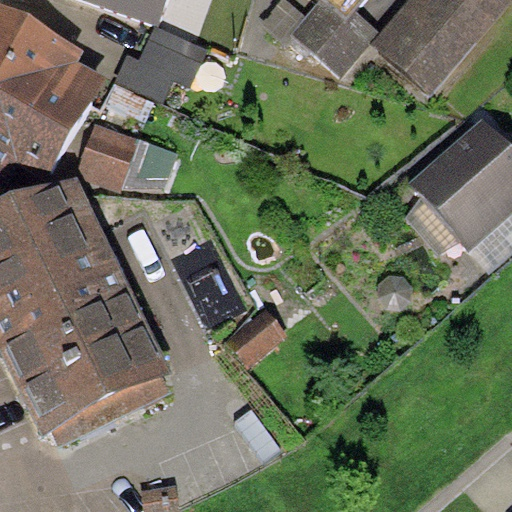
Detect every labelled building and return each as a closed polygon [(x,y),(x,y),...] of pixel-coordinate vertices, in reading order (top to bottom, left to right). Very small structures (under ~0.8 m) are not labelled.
[(73,0),(158,31),(170,0),(73,0)] [(511,12),(511,0),(411,0),(381,35),(370,48),(435,103),(511,12)] [(381,35),(355,13),(346,23),(320,1),(290,36),(342,81),(370,48),(381,35)] [(0,9),(0,95),(72,134),(105,80),(77,65),(83,53),(0,9)] [(0,210),(45,191),(72,134),(0,95),(0,210)] [(511,156),(482,121),(409,184),(469,253),(511,216),(511,156)] [(95,124),(77,178),(121,194),(123,188),(163,196),(178,154),(95,124)] [(0,210),(0,361),(39,441),(171,377),(75,178),(45,191),(0,210)] [(286,336),(260,307),(222,341),(248,370),(286,336)]
